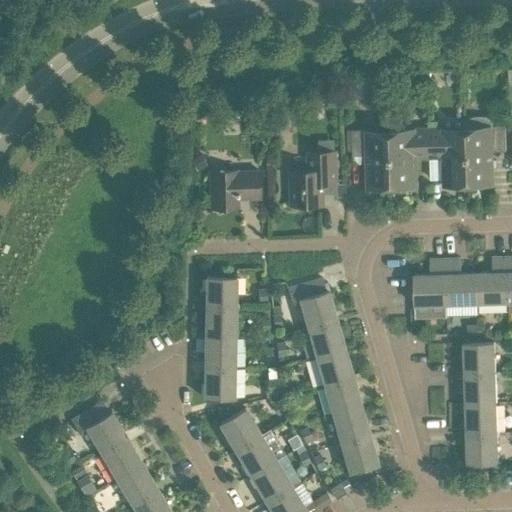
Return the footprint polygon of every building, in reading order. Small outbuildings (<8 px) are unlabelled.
[(388,74),(368,74),(368,87),(388,87),(388,74)] [(288,101),(268,102),(269,115),(289,114),(288,101)] [(469,156),(470,185),(493,184),(492,151),(505,151),(504,125),(494,125),(493,119),(489,117),(483,116),(476,116),(470,117),(465,119),(465,126),(464,126),(464,131),(465,156),(469,156)] [(429,128),(429,153),(443,153),(444,186),(470,185),(469,156),(465,156),(464,131),(464,126),(442,127),(429,128)] [(392,129),(392,134),(393,158),(389,158),(390,188),(417,187),(416,154),(429,153),(429,128),(392,129)] [(368,188),(390,188),(389,158),(393,158),(392,134),(392,129),(352,130),(353,156),(367,155),(368,188)] [(324,184),(337,183),(336,150),(307,151),(308,170),(290,170),(291,205),(325,204),(324,184)] [(191,159),(198,171),(208,165),(201,153),(191,159)] [(210,170),(211,207),(238,207),(238,198),(260,197),(259,169),(237,170),(237,169),(210,170)] [(497,271),(477,272),(479,301),(509,301),(508,257),(508,256),(492,256),(493,267),(497,267),(497,271)] [(479,301),(477,272),(457,272),(457,268),(462,268),(461,257),(445,258),(447,302),(479,301)] [(447,302),(445,258),(430,258),(430,269),(435,269),(435,273),(414,274),(415,315),(430,315),(432,312),(432,302),(447,302)] [(236,305),(236,296),(236,275),(206,274),(206,305),(236,305)] [(308,325),(337,317),(328,288),(326,289),(322,276),(288,286),(292,300),(300,298),(308,325)] [(260,301),(268,300),(267,288),(259,288),(260,301)] [(235,336),(235,327),(236,305),(206,305),(205,335),(235,336)] [(273,308),(273,314),(275,326),(283,326),(281,308),(273,308)] [(272,330),(270,317),(261,318),(263,331),(272,330)] [(308,325),(315,352),(344,344),(337,317),(308,325)] [(479,324),(469,324),(469,333),(479,333),(479,324)] [(234,366),(235,357),(235,336),(205,335),(204,365),(234,366)] [(467,366),(467,367),(494,366),(493,340),(464,341),(465,366),(467,366)] [(277,342),(278,355),(286,354),(285,341),(277,342)] [(352,371),(344,344),(315,352),(323,379),(352,371)] [(275,359),(274,346),(265,347),(266,360),(275,359)] [(204,365),(204,396),(234,396),(234,366),(204,365)] [(465,377),(466,397),(495,396),(494,366),(467,367),(468,377),(465,377)] [(363,407),(352,371),(323,379),(334,416),(363,407)] [(277,378),(278,391),(286,390),(284,377),(277,378)] [(268,378),(270,392),(278,391),(276,378),(268,378)] [(280,399),(286,411),(293,407),(287,395),(280,399)] [(469,426),(469,427),(496,426),(495,396),(466,397),(467,426),(469,426)] [(279,414),(286,411),(280,399),(273,402),(279,414)] [(86,426),(92,436),(101,451),(127,436),(111,410),(110,411),(103,400),(72,419),(79,430),(86,426)] [(219,421),(233,444),(259,429),(245,406),(219,421)] [(334,416),(342,444),(371,436),(363,407),(334,416)] [(299,429),(305,441),(313,438),(307,426),(299,429)] [(496,426),(469,427),(470,437),(467,437),(468,462),(497,461),(496,426)] [(233,444),(249,471),(282,452),(283,451),(270,429),(261,433),(261,432),(259,429),(233,444)] [(297,434),(288,439),(294,449),(302,444),(297,434)] [(101,451),(108,463),(117,477),(142,462),(127,436),(101,451)] [(379,462),(371,436),(342,444),(350,471),(379,462)] [(76,460),(71,449),(64,451),(69,462),(76,460)] [(303,465),(311,461),(305,450),(298,453),(303,465)] [(282,452),(249,471),(265,498),(299,478),(283,451),(282,452)] [(313,457),(319,469),(326,465),(320,453),(313,457)] [(117,477),(121,485),(132,503),(158,487),(142,462),(117,477)] [(75,476),(85,470),(81,463),(71,469),(75,476)] [(90,492),(84,477),(77,480),(83,495),(90,492)] [(299,478),(265,498),(273,511),(315,511),(316,511),(315,511),(331,501),(325,492),(312,500),(299,478)] [(347,480),(341,483),(346,490),(351,487),(347,480)] [(330,488),(336,498),(346,491),(346,490),(341,483),(340,482),(330,488)] [(137,511),(172,511),(158,487),(132,503),(137,511)]
